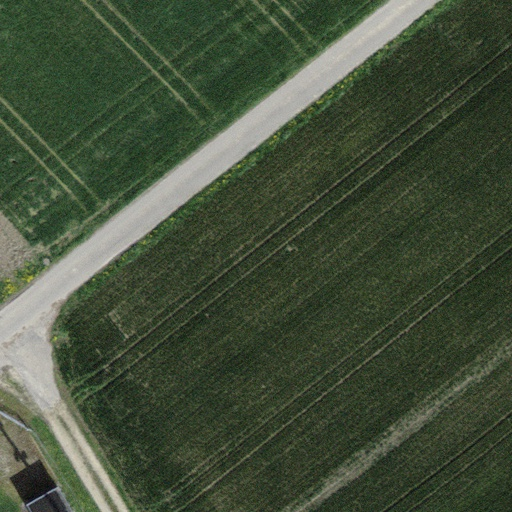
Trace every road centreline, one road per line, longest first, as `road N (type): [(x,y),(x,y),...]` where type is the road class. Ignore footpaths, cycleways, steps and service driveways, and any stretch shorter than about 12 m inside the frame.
road 1 (track): [(421,0),(0,337)]
road 2 (track): [(118,511),(17,323)]
